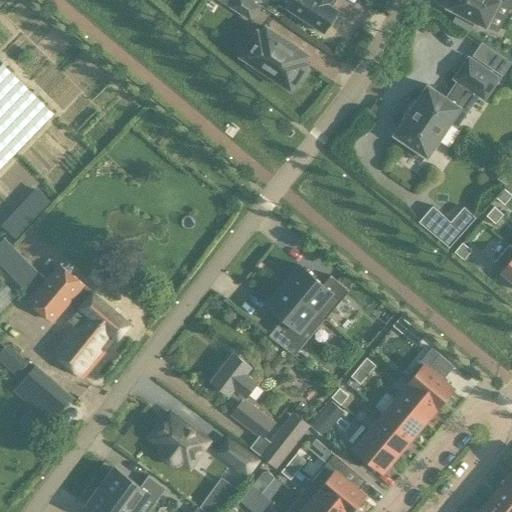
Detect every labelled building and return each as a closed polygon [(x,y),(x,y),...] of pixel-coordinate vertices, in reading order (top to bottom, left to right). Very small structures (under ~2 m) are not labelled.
[(250,20),(259,7),(248,0),(234,0),(230,7),(250,20)] [(320,29),(322,31),(326,26),(328,28),(336,17),(333,15),(336,10),(327,4),(330,0),(294,0),(289,9),(305,19),(303,23),(317,32),(320,29)] [(510,7),(502,2),(497,0),(450,0),(447,7),(485,26),(497,33),(510,7)] [(303,61),(308,55),(266,27),(261,34),(257,31),(241,56),(249,61),(246,66),(263,78),(267,73),(291,89),(295,83),(299,86),(308,72),(304,70),(307,64),(303,61)] [(415,101),(404,118),(405,118),(393,135),(413,148),(409,154),(420,162),(424,156),(427,158),(451,122),(457,126),(465,114),(459,110),(461,107),(458,104),(469,88),(485,99),(499,77),(469,56),(454,78),(458,81),(447,97),(428,84),(416,102),(415,101)] [(0,169),(53,115),(1,64),(0,65),(0,169)] [(511,196),(503,188),(495,197),(504,205),(511,196)] [(36,189),(3,225),(15,237),(48,201),(36,189)] [(449,246),(475,217),(464,206),(450,221),(432,206),(419,221),(449,246)] [(503,214),(494,207),(487,216),(495,224),(503,214)] [(28,301),(53,322),(82,286),(58,266),(44,283),(3,240),(0,242),(0,265),(23,290),(28,301)] [(464,260),(471,250),(462,243),(454,252),(464,260)] [(511,248),(509,246),(493,264),(506,274),(504,277),(511,283),(511,248)] [(283,284),(325,319),(349,291),(330,275),(323,285),(300,265),(283,284)] [(0,315),(19,296),(0,277),(0,315)] [(325,319),(283,284),(267,303),(283,317),(267,335),(292,356),(325,319)] [(71,324),(49,351),(83,379),(105,352),(106,352),(129,324),(92,294),(80,308),(76,306),(72,310),(75,313),(69,321),(71,324)] [(410,324),(401,316),(393,325),(402,333),(416,345),(424,336),(410,324)] [(246,408),(237,421),(262,439),(274,423),(242,398),(254,383),(244,376),(250,367),(232,353),(211,381),(246,408)] [(365,356),(357,366),(366,373),(374,364),(365,356)] [(453,388),(438,376),(441,374),(430,365),(428,368),(420,361),(405,379),(437,406),(453,388)] [(49,422),(64,405),(71,397),(35,366),(28,374),(13,390),(49,422)] [(350,375),(359,382),(366,373),(357,366),(350,375)] [(396,398),(424,422),(437,406),(405,379),(404,380),(409,383),(396,398)] [(338,387),(330,396),(339,404),(347,394),(338,387)] [(424,422),(396,398),(383,414),(411,438),(424,422)] [(275,468),(309,425),(294,413),(260,456),(275,468)] [(315,414),(307,424),(316,431),(324,422),(315,414)] [(365,426),(398,453),(411,438),(383,414),(371,429),(366,425),(365,426)] [(161,447),(161,449),(160,453),(163,460),(167,464),(174,465),(181,462),(188,453),(195,458),(207,441),(173,417),(167,426),(162,422),(150,439),(161,447)] [(365,426),(350,444),(383,471),(398,453),(365,426)] [(227,439),(217,452),(246,474),(256,461),(227,439)] [(295,452),(287,462),(297,469),(304,460),(295,452)] [(316,485),(347,511),(348,511),(364,494),(359,490),(366,481),(334,454),(311,481),(316,485)] [(289,479),(297,469),(287,462),(280,471),(289,479)] [(113,468),(99,487),(132,511),(134,511),(135,511),(147,511),(165,488),(148,476),(140,487),(113,468)] [(511,495),(511,472),(501,486),(511,495)] [(258,475),(250,484),(260,491),(267,482),(258,475)] [(260,491),(250,484),(243,493),(252,501),(260,491)] [(315,511),(347,511),(316,485),(303,500),(299,496),(298,497),(315,511)] [(500,511),(511,511),(511,495),(501,486),(488,502),(500,511)] [(132,511),(99,487),(85,506),(92,511),(132,511)] [(315,511),(298,497),(285,511),(315,511)] [(500,511),(488,502),(479,511),(500,511)] [(220,511),(235,511),(237,510),(227,503),(220,511)]
